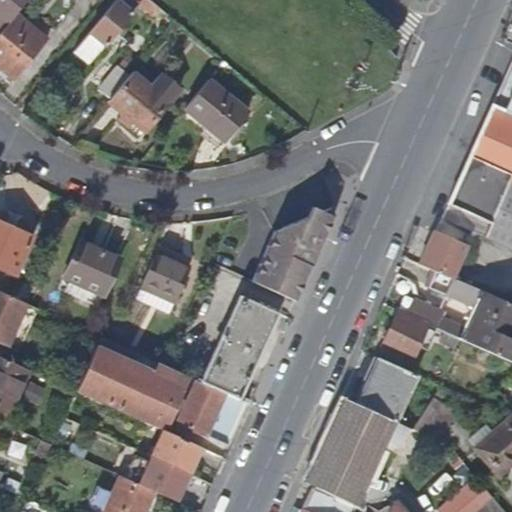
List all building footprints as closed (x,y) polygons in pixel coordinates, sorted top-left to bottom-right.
[(15,16),(28,0),(0,0),(0,27),(3,30),(15,16)] [(106,47),(132,14),(146,25),(159,8),(149,0),(116,0),(73,52),(89,65),(104,46),(106,47)] [(0,66),(15,79),(46,41),(15,16),(3,30),(0,33),(0,66)] [(110,100),(129,76),(117,66),(97,89),(110,100)] [(511,66),(449,203),(490,222),(486,231),(511,243),(511,66)] [(144,131),(177,88),(160,75),(151,87),(132,72),(129,76),(110,100),(108,102),(123,114),(119,119),(128,126),(131,122),(144,131)] [(223,141),(247,111),(208,79),(184,109),(223,141)] [(316,254),(333,217),(330,209),(283,228),(280,233),(274,231),(251,282),(294,302),(316,254)] [(0,266),(15,273),(31,236),(0,222),(0,266)] [(463,257),(468,245),(435,231),(421,264),(453,278),(460,264),(463,257)] [(104,294),(121,258),(80,240),(64,275),(104,294)] [(172,304),(189,268),(156,253),(139,289),(172,304)] [(511,304),(460,281),(454,296),(476,305),(467,327),(441,316),(443,311),(417,299),(410,315),(429,323),(434,325),(446,330),(460,336),(502,355),(511,358),(511,339),(510,339),(511,333),(511,304)] [(0,342),(8,346),(27,303),(0,290),(0,342)] [(237,401),(277,313),(238,295),(197,382),(237,401)] [(426,328),(429,323),(410,315),(399,310),(383,347),(412,360),(426,328)] [(456,346),(460,336),(446,330),(442,340),(456,346)] [(496,369),(502,355),(460,336),(456,346),(454,350),(496,369)] [(162,431),(187,377),(100,337),(75,391),(162,431)] [(510,375),(511,372),(511,358),(502,355),(496,369),(510,375)] [(396,421),(418,374),(378,356),(357,404),(374,411),(396,421)] [(0,421),(7,425),(25,384),(0,372),(0,421)] [(226,446),(244,404),(237,401),(197,382),(195,381),(176,423),(226,446)] [(359,445),(374,411),(357,404),(345,398),(330,431),(342,437),(334,454),(354,463),(362,446),(359,445)] [(443,442),(456,413),(431,402),(418,431),(443,442)] [(403,444),(410,428),(396,421),(374,411),(359,445),(362,446),(354,463),(369,470),(385,436),(403,444)] [(511,418),(478,447),(501,475),(511,465),(511,418)] [(186,474),(199,447),(162,431),(150,458),(186,474)] [(41,467),(51,445),(40,440),(30,462),(41,467)] [(470,468),(452,447),(445,452),(462,475),(470,468)] [(174,501),(186,474),(150,458),(138,484),(153,491),(174,501)] [(144,511),(153,491),(138,484),(120,476),(112,492),(97,486),(89,502),(105,509),(103,511),(144,511)] [(352,511),(355,505),(314,487),(302,511),(352,511)] [(506,511),(493,496),(474,511),(506,511)] [(407,511),(398,500),(388,511),(407,511)]
